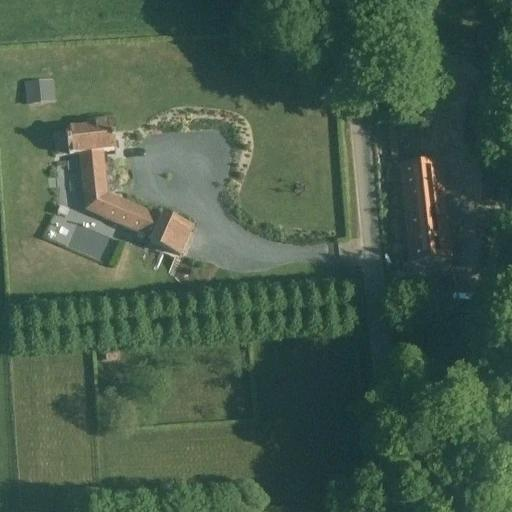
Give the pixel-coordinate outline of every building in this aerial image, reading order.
[(51,82),(23,84),(25,107),(53,105),(52,93),(51,82)] [(416,105),(392,107),(394,131),(418,129),(416,105)] [(482,111),(474,146),(502,152),(510,117),(482,111)] [(86,129),(65,131),(68,161),(78,160),(84,213),(151,243),(149,248),(180,260),(193,229),(163,216),(161,220),(108,197),(103,154),(116,152),(113,122),(86,124),(86,129)] [(439,164),(399,169),(409,265),(450,260),(439,164)] [(119,354),(100,355),(101,365),(119,364),(119,354)]
